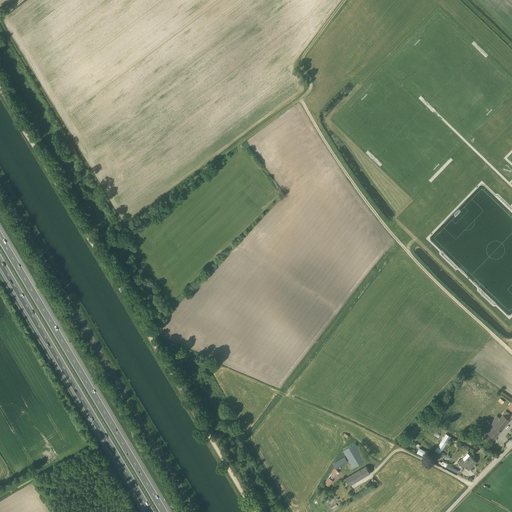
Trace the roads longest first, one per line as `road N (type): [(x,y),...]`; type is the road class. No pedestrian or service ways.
road 1 (track): [(0,91),(253,511)]
road 2 (unclassified): [(198,511),(0,177)]
road 3 (track): [(345,0),(299,60),(309,77),(305,92),(92,246)]
road 4 (track): [(511,351),(392,235),(299,97)]
road 5 (motorway): [(164,511),(0,237)]
road 6 (motorway): [(0,260),(149,511)]
